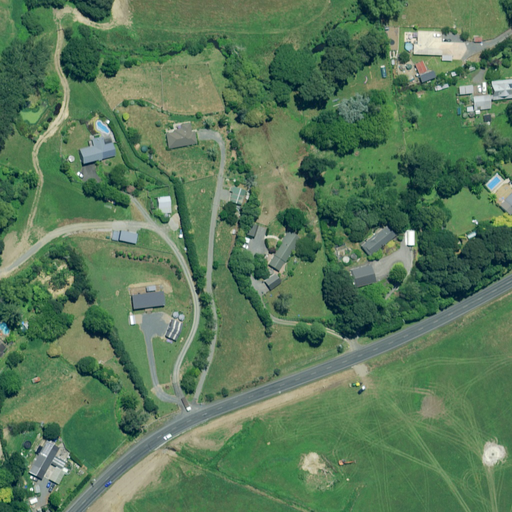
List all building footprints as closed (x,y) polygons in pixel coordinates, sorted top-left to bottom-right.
[(442,42),(442,37),(433,37),(433,32),(418,32),(418,45),(414,44),(414,54),(442,55),(442,60),(453,61),(453,43),(442,42)] [(427,71),(423,61),(415,64),(419,75),(427,71)] [(511,79),(491,81),(493,100),(511,97),(511,79)] [(492,105),(491,96),(474,97),(475,107),(480,107),(480,111),(485,110),(485,106),(492,105)] [(191,133),(189,123),(180,125),(180,129),(165,133),(169,149),(197,143),(195,132),(191,133)] [(103,145),(101,137),(91,139),(92,146),(78,149),(82,163),(115,155),(112,143),(103,145)] [(511,180),(510,182),(511,184),(511,191),(498,205),(508,215),(511,211),(511,180)] [(245,190),(234,187),(230,202),(241,205),(245,190)] [(171,212),(170,197),(158,198),(159,214),(171,212)] [(396,235),(388,224),(384,227),(381,224),(374,230),(377,233),(361,245),(369,256),(396,235)] [(299,238),(288,231),(280,242),(282,243),(268,264),(279,271),(299,238)] [(375,282),(371,265),(351,270),(355,287),(375,282)] [(281,282),(275,274),(264,282),(270,289),(281,282)] [(353,291),(352,285),(343,287),(345,293),(353,291)] [(43,472),(45,473),(51,462),(55,456),(57,452),(59,449),(55,446),(53,450),(44,445),(32,466),(39,469),(38,470),(37,470),(37,471),(36,471),(36,472),(36,473),(36,474),(36,475),(37,475),(37,476),(38,476),(38,477),(39,477),(40,477),(41,477),(42,476),(43,475),(43,474),(44,474),(44,473),(44,472),(43,472)] [(55,456),(51,462),(62,469),(66,462),(55,456)] [(66,471),(57,466),(50,479),(59,484),(66,471)]
